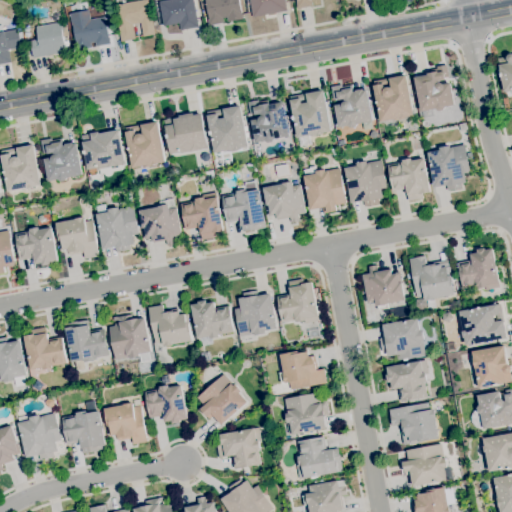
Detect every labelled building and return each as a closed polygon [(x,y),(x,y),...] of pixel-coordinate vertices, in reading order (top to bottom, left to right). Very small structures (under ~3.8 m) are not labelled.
[(121,41),(114,5),(138,0),(148,0),(155,34),(143,36),(140,22),(133,24),(136,38),(121,41)] [(181,30),(179,22),(163,25),(158,1),(163,0),(192,0),(198,26),(181,30)] [(209,25),(208,20),(209,20),(205,0),(239,0),(243,18),(228,21),(227,17),(223,18),(224,22),(209,25)] [(252,17),(248,0),(285,0),(287,11),(252,17)] [(297,8),(296,1),(297,1),(296,0),(311,0),(312,6),(297,8)] [(77,49),(72,25),(71,25),(69,12),(88,9),(90,19),(106,16),(111,44),(96,46),(95,42),(91,42),(92,46),(77,49)] [(34,58),(30,40),(38,38),(36,26),(60,21),(66,52),(34,58)] [(0,64),(0,25),(2,25),(3,31),(18,29),(18,32),(22,32),(24,42),(21,42),(21,46),(8,49),(11,62),(0,64)] [(511,90),(504,92),(497,58),(506,56),(508,55),(509,54),(511,54),(511,90)] [(439,111),(435,108),(421,111),(414,77),(428,74),(427,69),(436,67),(436,66),(447,64),(451,83),(450,83),(455,105),(445,107),(443,110),(439,111)] [(380,121),(374,89),(375,89),(374,80),(389,78),(389,77),(406,74),(413,115),(406,116),(406,118),(401,119),(394,120),(394,119),(380,121)] [(351,128),(349,126),(339,127),(334,105),(342,104),(342,103),(343,102),(344,101),(344,100),(344,99),(338,100),(338,98),(333,99),(331,86),(342,84),(342,86),(353,84),(353,87),(354,92),(355,91),(355,90),(363,88),(363,90),(366,89),(372,121),(358,124),(356,126),(351,128)] [(297,137),(291,103),(292,103),(290,96),(306,93),(323,90),(331,131),(323,133),(324,134),(319,135),(319,134),(311,136),(311,135),(297,137)] [(268,142),(265,140),(255,142),(251,120),(261,118),(261,114),(255,115),(255,113),(250,114),(248,101),(258,99),(259,101),(268,100),(269,103),(270,103),(283,101),(289,136),(274,139),(272,141),(268,142)] [(214,152),(207,111),(241,105),(248,146),(240,148),(241,149),(229,151),(228,150),(214,152)] [(171,154),(166,127),(164,119),(167,119),(167,118),(174,117),(174,118),(180,117),(179,115),(194,112),(194,114),(202,113),(209,148),(181,153),(180,151),(172,153),(171,154)] [(132,168),(125,131),(126,131),(125,127),(141,124),(141,125),(158,121),(166,161),(157,163),(158,163),(153,164),(153,166),(146,167),(146,165),(132,168)] [(460,131),(459,124),(466,122),(467,129),(460,131)] [(87,169),(82,143),(83,143),(82,135),(91,133),(91,132),(99,131),(100,133),(119,129),(125,163),(118,164),(119,165),(109,167),(108,165),(87,169)] [(61,181),(58,179),(48,181),(44,158),(50,158),(49,152),(44,153),(41,140),(53,138),(53,139),(62,138),(64,145),(65,145),(65,143),(73,142),(73,143),(77,143),(83,175),(68,177),(65,180),(61,181)] [(9,191),(1,154),(2,154),(1,150),(17,147),(34,144),(42,185),(29,187),(29,188),(22,190),(22,188),(9,191)] [(448,191),(446,184),(434,187),(427,152),(440,149),(439,147),(450,144),(451,148),(453,147),(465,144),(471,172),(465,173),(467,183),(461,184),(462,188),(448,191)] [(409,201),(407,193),(406,188),(393,191),(388,164),(402,161),(402,159),(411,157),(412,161),(424,158),(431,192),(423,193),(424,198),(409,201)] [(365,206),(364,200),(351,203),(344,167),(357,165),(356,162),(367,160),(367,163),(370,163),(370,162),(382,159),(388,188),(382,189),(384,198),(379,199),(380,203),(365,206)] [(324,213),(323,207),(311,209),(304,175),(302,165),(304,165),(303,164),(309,162),(310,166),(315,165),(316,170),(325,169),(326,171),(329,171),(328,170),(339,168),(346,203),(336,205),(337,210),(327,212),(324,213)] [(243,232),(242,226),(241,219),(228,222),(223,195),(238,192),(237,186),(245,184),(244,182),(256,180),(258,189),(259,189),(265,223),(266,227),(243,232)] [(291,222),(290,217),(277,219),(277,214),(269,216),(267,205),(266,205),(263,187),(282,183),(282,182),(292,181),(293,185),(301,184),(306,213),(299,214),(300,221),(291,222)] [(202,240),(200,227),(186,229),(182,203),(196,200),(195,198),(204,196),(205,198),(217,196),(223,229),(215,231),(217,237),(202,240)] [(167,245),(166,240),(154,242),(153,237),(145,238),(143,228),(142,228),(139,210),(168,204),(169,208),(177,206),(182,236),(174,237),(175,244),(167,245)] [(117,252),(116,247),(102,249),(96,213),(108,211),(108,208),(119,206),(119,210),(122,209),(122,208),(134,205),(139,233),(134,234),(135,244),(133,244),(130,244),(131,249),(117,252)] [(86,259),(84,251),(71,254),(70,248),(61,250),(56,222),(76,219),(75,218),(85,216),(86,221),(93,219),(100,256),(86,259)] [(43,266),(42,262),(35,264),(34,257),(21,260),(16,234),(29,231),(30,231),(30,228),(39,226),(39,229),(51,227),(58,260),(51,262),(51,264),(43,266)] [(0,231),(9,230),(15,265),(5,267),(6,272),(0,272),(0,231)] [(486,290),(486,287),(478,288),(478,287),(462,289),(458,262),(471,260),(470,253),(478,252),(477,249),(485,247),(486,249),(493,248),(499,282),(498,282),(499,287),(486,290)] [(425,300),(424,296),(417,298),(409,258),(426,255),(427,265),(436,263),(436,262),(448,259),(449,265),(455,295),(425,300)] [(378,309),(377,304),(370,306),(369,303),(368,303),(362,274),(370,273),(368,266),(377,264),(378,271),(392,269),(393,274),(398,273),(400,282),(401,282),(405,299),(388,303),(388,307),(378,309)] [(282,325),(277,296),(291,294),(288,281),(303,278),(304,283),(312,282),(318,316),(317,316),(318,321),(305,323),(304,321),(282,325)] [(240,336),(235,309),(240,308),(238,298),(244,297),(243,292),(257,289),(258,295),(271,293),(277,328),(265,330),(265,333),(255,335),(255,334),(240,336)] [(422,310),(415,307),(416,299),(423,298),(427,305),(422,310)] [(211,338),(210,335),(199,338),(191,305),(199,303),(198,301),(206,299),(207,303),(214,301),(216,312),(218,311),(218,310),(229,307),(234,331),(219,335),(219,336),(211,338)] [(466,345),(464,337),(463,338),(463,333),(462,333),(461,325),(462,324),(460,311),(497,304),(497,303),(501,302),(504,320),(507,337),(466,345)] [(164,346),(163,342),(156,343),(149,307),(163,304),(165,312),(174,310),(174,311),(179,310),(180,314),(185,313),(187,323),(189,322),(192,340),(173,344),(164,346)] [(449,322),(443,320),(443,313),(449,311),(453,317),(449,322)] [(116,359),(109,326),(115,325),(115,324),(120,323),(119,320),(114,321),(113,317),(119,316),(131,314),(132,318),(138,317),(138,318),(145,317),(152,351),(139,353),(140,356),(130,358),(130,356),(116,359)] [(398,360),(397,354),(389,356),(388,351),(382,352),(380,337),(384,337),(382,324),(417,317),(420,330),(422,329),(424,340),(422,341),(422,343),(423,343),(425,355),(398,360)] [(80,370),(79,370),(78,370),(78,369),(77,369),(75,361),(72,362),(65,324),(88,319),(90,331),(104,329),(109,355),(93,358),(93,360),(86,362),(85,359),(84,359),(86,368),(85,368),(84,369),(83,369),(82,369),(81,370),(80,370)] [(44,369),(43,367),(31,369),(24,335),(33,334),(32,329),(46,326),(47,333),(49,339),(62,337),(67,363),(52,366),(52,368),(44,369)] [(15,386),(14,379),(5,381),(5,380),(0,380),(0,337),(7,337),(8,342),(20,340),(27,375),(24,376),(26,384),(15,386)] [(447,352),(446,346),(455,344),(456,350),(447,352)] [(479,388),(479,387),(478,387),(474,366),(473,359),(472,359),(471,351),(504,345),(506,354),(508,365),(509,365),(510,365),(510,366),(511,366),(511,367),(511,371),(511,372),(511,381),(504,383),(479,388)] [(291,389),(290,381),(281,383),(279,373),(284,372),(280,354),(298,351),(299,353),(308,351),(309,356),(313,356),(313,357),(315,356),(318,370),(324,369),(326,383),(291,389)] [(401,402),(398,388),(392,389),(390,381),(388,382),(387,374),(388,374),(387,367),(421,360),(421,361),(425,360),(427,372),(425,372),(427,381),(425,382),(425,384),(427,397),(401,402)] [(221,425),(213,415),(209,419),(207,416),(200,409),(204,405),(197,397),(224,373),(232,383),(231,383),(233,385),(235,383),(242,390),(240,392),(248,402),(221,425)] [(173,423),(172,420),(165,422),(163,415),(151,418),(145,391),(160,389),(160,386),(169,384),(169,387),(181,385),(188,419),(180,420),(181,422),(173,423)] [(511,423),(484,429),(480,411),(478,412),(476,405),(479,405),(478,395),(500,391),(501,396),(506,395),(505,390),(511,388),(511,423)] [(292,434),(290,422),(288,423),(286,413),(287,413),(285,398),(317,392),(318,398),(326,397),(330,415),(325,416),(326,422),(325,422),(326,428),(292,434)] [(48,407),(45,402),(49,397),(54,400),(54,406),(48,407)] [(134,444),(133,438),(119,441),(118,434),(109,435),(107,426),(109,426),(105,408),(124,404),(133,402),(134,406),(141,405),(148,441),(134,444)] [(404,445),(399,424),(392,426),(389,411),(428,402),(429,406),(431,405),(431,409),(434,409),(436,418),(435,419),(439,437),(422,441),(422,442),(411,444),(411,443),(404,445)] [(82,453),(81,449),(82,448),(81,442),(67,445),(62,417),(76,414),(76,413),(86,411),(87,413),(99,411),(106,445),(105,445),(106,449),(90,453),(89,452),(82,453)] [(40,459),(39,454),(27,458),(18,423),(30,419),(29,417),(40,414),(41,417),(43,416),(43,415),(55,412),(62,440),(56,442),(58,450),(53,451),(54,456),(40,459)] [(0,470),(0,429),(12,425),(21,452),(13,455),(15,460),(2,464),(4,469),(0,470)] [(235,469),(232,455),(219,458),(217,443),(222,442),(220,434),(254,428),(259,427),(262,445),(260,445),(261,449),(258,449),(261,464),(235,469)] [(511,467),(489,472),(487,458),(486,458),(483,446),(484,446),(483,438),(511,433),(511,467)] [(299,479),(297,464),(299,463),(298,456),(300,456),(298,441),(324,436),(327,450),(338,447),(343,471),(306,477),(299,479)] [(283,451),(278,450),(277,445),(282,442),(286,446),(283,451)] [(413,486),(411,474),(405,475),(404,471),(402,462),(408,461),(406,450),(441,443),(443,456),(442,456),(443,457),(445,457),(447,466),(450,466),(450,469),(451,469),(451,470),(452,470),(452,471),(452,472),(452,473),(452,474),(452,475),(452,478),(444,479),(445,480),(413,486)] [(498,511),(497,506),(498,506),(497,499),(496,500),(494,487),(495,487),(494,479),(494,477),(511,473),(511,511),(498,511)] [(229,511),(221,499),(231,492),(228,487),(241,479),(243,483),(247,480),(252,488),(257,484),(273,508),(267,511),(229,511)] [(310,511),(309,504),(304,505),(303,496),(306,495),(306,493),(310,493),(309,485),(337,480),(337,481),(344,479),(345,486),(346,486),(348,494),(341,496),(343,508),(338,509),(338,511),(310,511)] [(413,511),(412,501),(418,500),(417,494),(427,492),(426,490),(445,487),(448,506),(450,506),(450,511),(413,511)] [(134,511),(134,508),(146,506),(145,500),(163,496),(165,505),(171,504),(172,511),(134,511)] [(186,511),(185,507),(198,504),(197,498),(206,496),(207,503),(214,502),(215,511),(186,511)]
